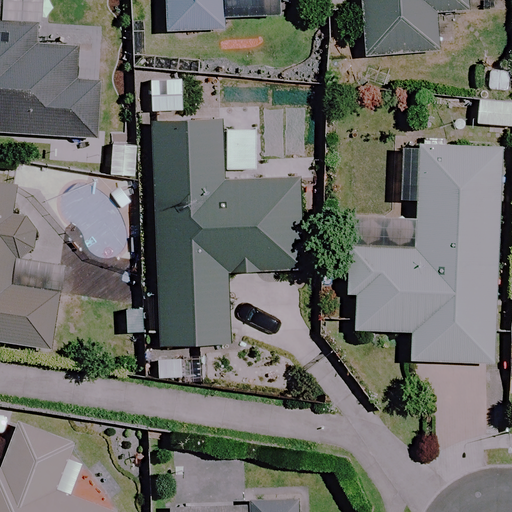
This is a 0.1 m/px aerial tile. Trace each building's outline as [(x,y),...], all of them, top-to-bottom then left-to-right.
[(152,0),(153,34),(218,34),(218,0),(152,0)] [(461,12),(461,0),(350,0),(351,56),(431,56),(431,12),(461,12)] [(0,139),(94,144),(97,79),(69,78),(71,48),(30,46),(31,30),(0,28),(0,139)] [(214,118),(148,118),(147,346),(220,346),(220,273),(297,274),(298,183),(214,182),(214,118)] [(339,249),(337,296),(351,297),(349,331),(406,333),(405,362),(485,364),(492,151),(415,149),(411,252),(339,249)] [(0,349),(48,357),(58,294),(13,287),(23,222),(6,219),(11,189),(0,187),(0,349)] [(77,511),(52,503),(70,443),(9,425),(0,455),(0,511),(77,511)] [(240,480),(166,480),(166,511),(300,511),(300,495),(240,496),(240,480)]
